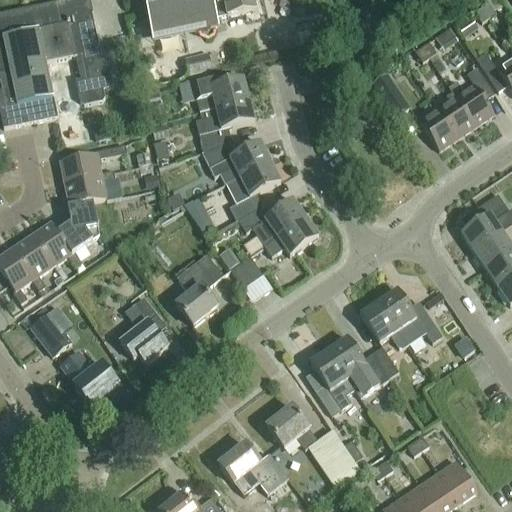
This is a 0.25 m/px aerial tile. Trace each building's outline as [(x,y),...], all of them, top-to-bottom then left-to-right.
[(77,69),(101,64),(87,0),(86,0),(0,17),(0,88),(1,94),(0,93),(0,117),(3,133),(57,121),(46,67),(73,61),(76,61),(77,69)] [(143,0),(152,46),(219,33),(217,21),(227,19),(227,20),(256,14),(252,0),(143,0)] [(488,22),(495,18),(488,7),(481,11),(488,22)] [(481,27),(488,22),(481,11),(474,16),(481,27)] [(477,30),(471,21),(457,30),(463,39),(477,30)] [(422,51),(429,62),(436,57),(428,47),(422,51)] [(422,67),(429,62),(422,51),(415,56),(422,67)] [(208,57),(207,56),(186,61),(189,77),(211,72),(208,57)] [(208,57),(211,72),(219,70),(215,56),(208,57)] [(511,64),(497,74),(485,56),(475,63),(497,97),(507,90),(511,97),(511,64)] [(101,64),(77,69),(80,83),(75,84),(80,107),(84,109),(102,106),(104,102),(102,94),(113,91),(108,66),(104,67),(101,65),(101,64)] [(452,96),(475,131),(494,118),(485,105),(494,99),(477,72),(466,79),(474,90),(464,97),(456,85),(448,90),(452,96)] [(199,116),(249,104),(244,82),(217,89),(214,77),(189,83),(195,104),(197,104),(199,116)] [(388,78),(371,89),(393,123),(410,111),(388,78)] [(457,143),(475,131),(452,96),(444,101),(448,107),(438,114),(457,143)] [(203,156),(230,146),(232,146),(228,132),(255,125),(249,104),(199,116),(201,124),(196,125),(199,139),(203,155),(203,156)] [(439,156),(457,143),(438,114),(419,127),(439,156)] [(109,141),(106,128),(91,131),(93,144),(109,141)] [(165,140),(162,128),(149,130),(152,143),(165,140)] [(226,189),(270,166),(260,146),(236,159),(230,146),(203,156),(215,182),(220,178),(226,189)] [(101,182),(100,178),(97,164),(126,158),(124,150),(95,156),(96,158),(59,166),(64,189),(101,182)] [(237,224),(262,210),(256,198),(280,186),(270,166),(226,189),(236,208),(230,211),(237,224)] [(69,210),(92,206),(106,204),(102,186),(115,183),(113,175),(100,178),(101,182),(64,189),(69,210)] [(473,256),(511,230),(510,228),(511,226),(511,212),(511,211),(507,213),(498,198),(477,212),(483,222),(461,238),(473,256)] [(198,237),(213,229),(199,199),(184,206),(198,237)] [(265,250),(306,222),(293,204),(271,219),(263,209),(262,210),(237,224),(227,229),(221,232),(226,242),(235,238),(237,242),(246,237),(253,233),(265,250)] [(73,258),(74,256),(99,240),(92,206),(69,210),(67,211),(70,227),(57,236),(73,258)] [(306,222),(265,250),(269,257),(281,249),(290,260),(318,240),(306,222)] [(73,258),(57,236),(51,227),(32,240),(53,271),(67,261),(75,272),(81,267),(74,256),(73,258)] [(485,274),(511,255),(511,230),(473,256),(485,274)] [(38,281),(53,271),(32,240),(13,252),(35,283),(31,285),(39,296),(45,291),(38,281)] [(20,293),(31,285),(35,283),(13,252),(0,260),(0,274),(15,296),(12,298),(20,309),(27,304),(20,293)] [(497,292),(511,281),(511,255),(485,274),(497,292)] [(207,259),(196,268),(177,283),(189,299),(176,309),(193,331),(217,312),(204,295),(223,281),(207,259)] [(242,293),(263,279),(250,261),(230,275),(242,293)] [(511,281),(497,292),(509,310),(511,308),(511,281)] [(378,306),(407,350),(425,338),(432,347),(442,340),(422,310),(412,317),(397,294),(378,306)] [(137,333),(124,343),(119,347),(133,365),(138,361),(145,369),(168,351),(157,338),(165,331),(153,315),(143,303),(124,316),(137,333)] [(406,351),(407,350),(378,306),(360,319),(379,348),(393,339),(401,351),(406,351)] [(64,337),(73,329),(57,310),(28,333),(52,362),(72,346),(64,337)] [(389,384),(372,358),(362,365),(347,342),(328,354),(354,395),(360,403),(389,384)] [(372,358),(389,384),(388,383),(398,376),(382,351),(372,358)] [(346,400),(354,395),(328,354),(310,367),(325,389),(315,396),(332,421),(351,408),(346,400)] [(101,367),(93,373),(79,355),(60,371),(74,389),(73,389),(90,411),(118,390),(101,367)] [(317,445),(308,434),(309,433),(291,411),(266,431),(283,453),(296,443),(305,455),(309,452),(336,491),(359,475),(331,434),(317,445)] [(414,445),(421,455),(429,450),(422,439),(414,445)] [(360,475),(370,468),(354,443),(343,450),(360,475)] [(6,445),(0,449),(0,480),(20,466),(6,445)] [(413,460),(421,455),(414,445),(406,450),(413,460)] [(282,475),(269,459),(259,467),(245,448),(218,469),(233,488),(249,476),(261,491),(266,499),(273,494),(279,500),(291,490),(286,484),(288,483),(282,475)] [(378,469),(385,479),(393,474),(387,464),(378,469)] [(436,479),(457,510),(476,497),(455,466),(436,479)] [(378,484),(385,479),(378,469),(372,474),(378,484)] [(433,511),(453,511),(457,510),(436,479),(419,491),(433,511)] [(407,511),(433,511),(419,491),(401,503),(407,511)] [(193,502),(189,505),(182,497),(169,507),(167,504),(156,511),(219,511),(212,502),(200,511),(193,502)] [(407,511),(401,503),(386,511),(407,511)]
